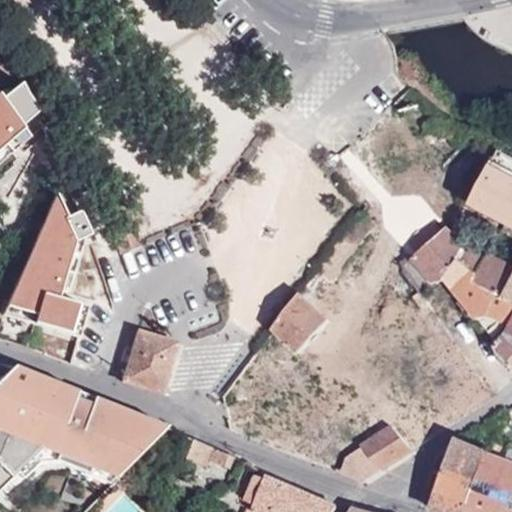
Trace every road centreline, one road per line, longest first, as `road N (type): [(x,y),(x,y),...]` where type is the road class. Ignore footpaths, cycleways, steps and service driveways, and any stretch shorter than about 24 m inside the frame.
road 1 (residential): [(369,496),(0,347)]
road 2 (unclassified): [(268,0),(331,18),(462,0)]
road 3 (residential): [(369,496),(511,397)]
